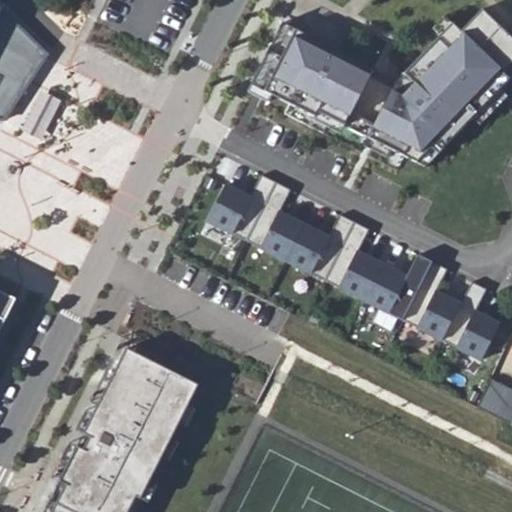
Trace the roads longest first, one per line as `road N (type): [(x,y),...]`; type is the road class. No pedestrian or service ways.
road 1 (residential): [(171,119),(483,267),(511,241)]
road 2 (residential): [(171,119),(72,310)]
road 3 (residential): [(72,310),(0,450)]
